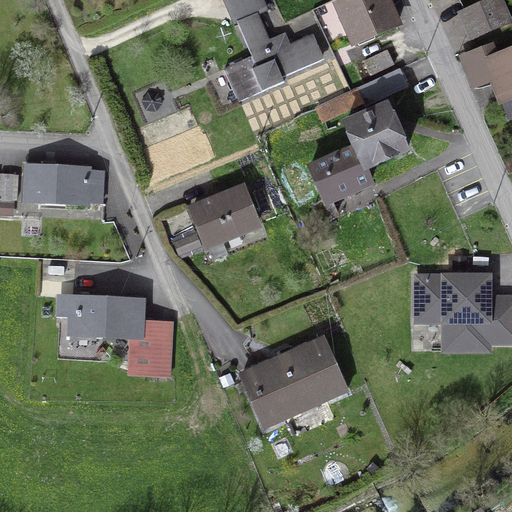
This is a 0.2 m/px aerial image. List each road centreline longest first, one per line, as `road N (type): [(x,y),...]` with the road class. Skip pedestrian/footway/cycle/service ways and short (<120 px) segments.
road 1 (residential): [(50,0),(169,304)]
road 2 (residential): [(415,0),(511,217)]
